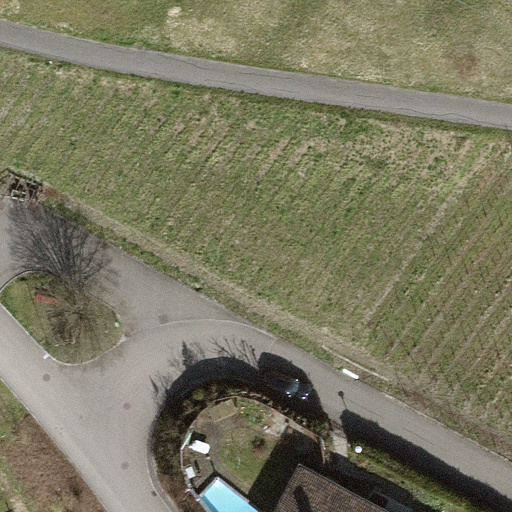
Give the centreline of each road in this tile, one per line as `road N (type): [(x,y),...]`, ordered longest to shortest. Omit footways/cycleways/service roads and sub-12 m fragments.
road 1 (track): [(0,31),(94,58),(511,123)]
road 2 (residential): [(511,486),(225,332)]
road 3 (residential): [(225,332),(85,257),(44,243),(0,248)]
road 4 (residential): [(69,417),(176,347),(225,332)]
road 5 (residential): [(145,511),(69,417)]
